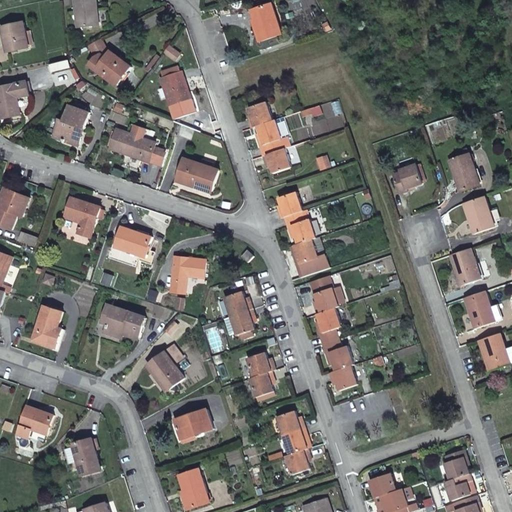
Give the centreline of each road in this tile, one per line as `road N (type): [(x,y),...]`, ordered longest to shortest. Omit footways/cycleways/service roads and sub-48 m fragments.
road 1 (residential): [(0,147),(271,232)]
road 2 (residential): [(271,232),(349,466)]
road 3 (residential): [(191,0),(271,232)]
road 4 (residential): [(158,511),(125,413),(99,389),(0,356)]
road 5 (residential): [(412,234),(480,420)]
road 6 (residential): [(349,466),(480,420)]
